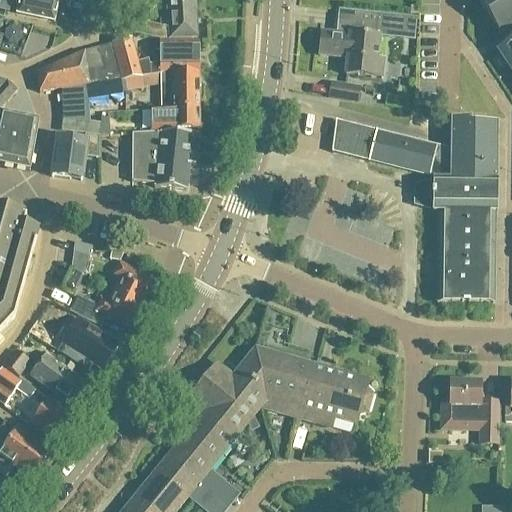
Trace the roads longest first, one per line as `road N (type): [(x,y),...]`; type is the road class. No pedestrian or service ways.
road 1 (tertiary): [(220,254),(157,367),(41,511)]
road 2 (tertiary): [(220,254),(255,153),(275,0)]
road 3 (residential): [(33,193),(48,114),(27,68),(76,42),(113,0)]
road 4 (residential): [(414,332),(220,254)]
road 5 (residential): [(246,511),(283,474),(409,473)]
road 6 (residential): [(220,254),(58,199)]
road 7 (residential): [(0,352),(25,320),(58,199)]
road 8 (residential): [(409,473),(414,332)]
